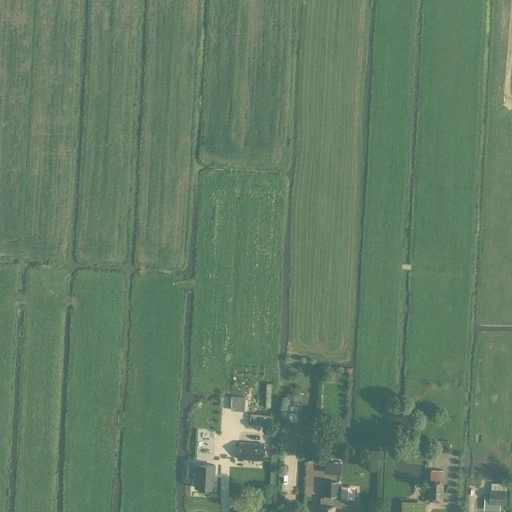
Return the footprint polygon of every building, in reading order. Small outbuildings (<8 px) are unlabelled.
[(250,414),(249,424),(273,426),(274,416),(250,414)] [(262,460),(263,444),(238,442),(237,458),(262,460)] [(196,463),(195,487),(213,488),(214,472),(214,464),(196,463)] [(429,482),(429,492),(428,501),(441,502),(443,470),(430,470),(430,482),(429,482)] [(323,481),(322,495),(323,495),(337,496),(337,495),(338,481),(323,481)] [(508,490),(507,490),(507,484),(492,483),(491,503),(507,504),(508,490)] [(320,506),(320,511),(355,511),(356,511),(356,500),(339,499),(340,495),(337,495),(337,496),(323,495),(323,497),(321,497),(320,506)]
